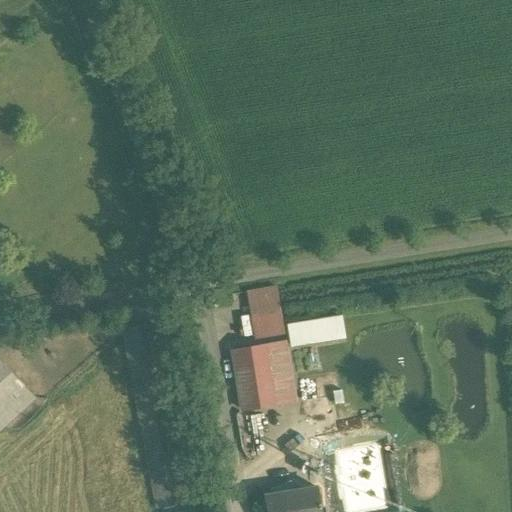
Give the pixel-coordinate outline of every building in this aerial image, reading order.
[(276,288),(248,292),(255,338),(283,334),(276,288)] [(291,346),(345,337),(341,316),(288,324),(291,346)] [(170,322),(123,331),(157,509),(192,502),(162,345),(173,343),(170,322)] [(284,343),(233,351),(243,411),(296,403),(284,343)] [(0,405),(23,384),(0,358),(0,405)] [(0,428),(35,397),(23,384),(0,405),(0,428)] [(318,488),(265,497),(267,511),(319,511),(319,509),(321,509),(318,488)]
